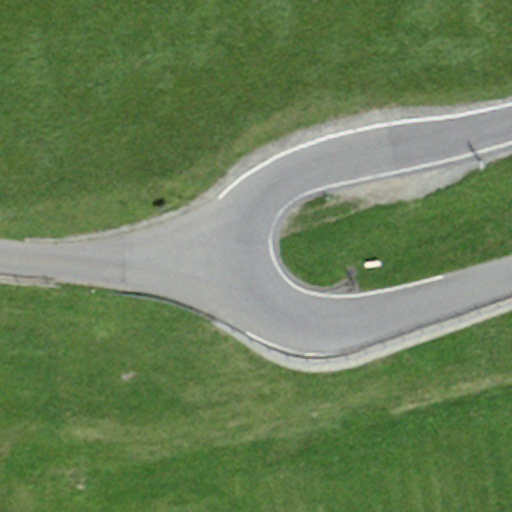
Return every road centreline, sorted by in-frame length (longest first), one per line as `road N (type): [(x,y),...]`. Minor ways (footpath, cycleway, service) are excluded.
road 1 (unclassified): [(511,132),(299,173),(240,218),(215,263)]
road 2 (unclassified): [(215,263),(275,312),(310,322),(352,322),(511,274)]
road 3 (unclassified): [(0,255),(215,263)]
